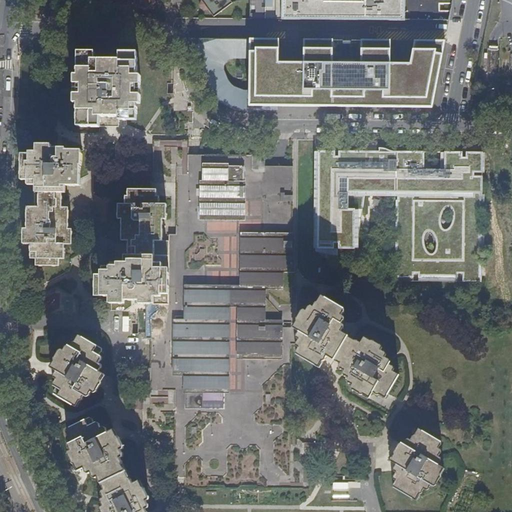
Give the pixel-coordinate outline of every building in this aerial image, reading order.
[(85,0),(109,11),(123,0),(130,0),(131,4),(143,9),(152,1),(152,0),(85,0)] [(199,0),(212,17),(232,2),(230,0),(199,0)] [(404,0),(250,0),(250,19),(405,20),(404,0)] [(452,0),(404,0),(405,20),(449,20),(452,0)] [(333,40),(225,39),(216,40),(211,41),(205,42),(194,46),(198,54),(201,62),(203,70),(206,79),(208,85),(210,90),(214,96),(218,100),(224,104),(229,107),(234,109),(240,110),(279,111),(279,106),(432,108),(445,41),(361,40),(361,64),(333,63),(333,40)] [(98,63),(98,61),(97,61),(97,58),(80,58),(80,74),(77,74),(76,103),(80,103),(79,127),(138,128),(139,104),(143,104),(143,75),(139,75),(140,53),(118,53),(117,61),(117,63),(98,63)] [(35,186),(35,193),(62,193),(65,193),(65,186),(80,186),(80,165),(81,165),(82,151),(66,151),(66,148),(51,147),(51,145),(37,145),(36,153),(30,153),(30,155),(22,155),(22,180),(28,180),(28,186),(35,186)] [(316,150),(314,246),(352,246),(363,190),(394,190),(393,280),(480,280),(483,154),(398,152),(316,150)] [(174,304),(168,304),(153,304),(146,304),(146,333),(151,333),(151,340),(151,391),(156,391),(175,391),(175,480),(180,480),(184,480),(184,491),(289,492),(291,346),(297,346),(297,317),(297,310),(291,310),(292,272),(292,234),(293,165),(266,165),(266,161),(265,155),(197,154),(188,154),(184,154),(176,154),(175,236),(170,236),(170,256),(175,256),(174,304)] [(128,240),(127,255),(154,255),(154,241),(162,241),(163,219),(166,219),(167,203),(159,203),(159,199),(159,196),(157,196),(157,188),(128,188),(128,195),(125,195),(125,203),(117,203),(117,218),(122,218),(122,240),(128,240)] [(62,193),(35,193),(36,207),(28,207),(27,229),(23,229),(24,244),(31,244),(31,258),(36,259),(36,266),(59,266),(59,259),(65,259),(65,244),(72,244),(72,229),(71,229),(70,208),(62,208),(62,193)] [(138,296),(138,304),(146,304),(153,304),(153,296),(161,296),(161,294),(168,294),(168,268),(161,268),(161,263),(153,262),(154,255),(127,255),(124,255),(123,262),(110,262),(109,266),(100,266),(99,274),(93,274),(93,295),(109,295),(109,304),(124,304),(124,295),(138,296)] [(301,309),(297,317),(297,346),(297,355),(319,367),(326,356),(333,360),(347,335),(343,333),(343,309),(320,294),(316,301),(303,311),(301,309)] [(101,372),(100,348),(78,335),(73,344),(58,351),(48,368),(53,371),(54,395),(77,409),(83,399),(94,393),(105,375),(101,372)] [(360,342),(347,335),(333,360),(335,362),(351,388),(367,398),(371,391),(384,399),(398,374),(396,373),(380,344),(364,335),(360,342)] [(99,483),(125,470),(121,462),(122,446),(113,429),(107,432),(88,418),(63,430),(67,438),(67,456),(75,471),(80,469),(99,481),(99,483)] [(439,465),(440,440),(417,427),(412,437),(399,443),(388,459),(393,463),(393,486),(416,500),(421,491),(435,484),(444,468),(439,465)] [(125,470),(99,483),(101,485),(98,511),(145,511),(147,496),(139,480),(132,483),(125,470)]
